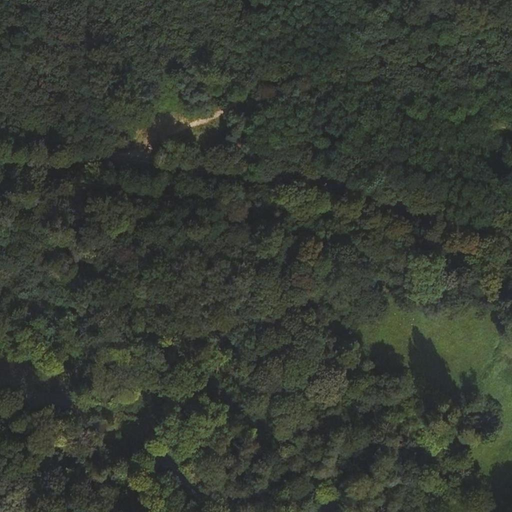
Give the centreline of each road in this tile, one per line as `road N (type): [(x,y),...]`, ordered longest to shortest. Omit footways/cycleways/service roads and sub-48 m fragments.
road 1 (residential): [(0,159),(133,158),(274,179),(511,238)]
road 2 (track): [(73,0),(99,17),(225,38),(253,60),(239,98),(147,141),(133,158)]
